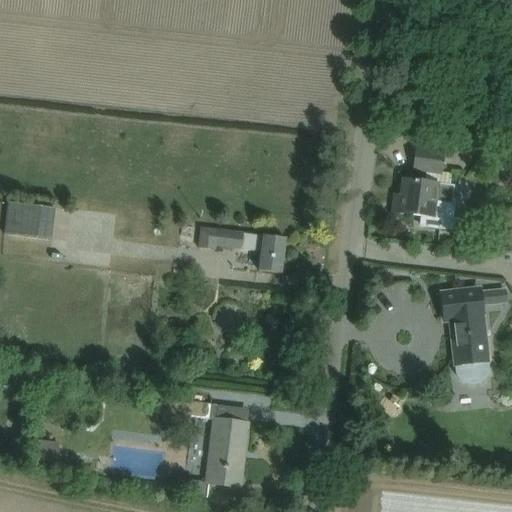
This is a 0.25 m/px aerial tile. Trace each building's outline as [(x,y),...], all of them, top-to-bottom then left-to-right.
[(413,169),(433,172),(440,173),(443,153),(415,150),(413,169)] [(449,189),(435,187),(435,185),(403,180),(401,197),(395,196),(393,213),(421,217),(420,227),(454,231),(456,220),(451,219),(453,203),(447,203),(449,189)] [(93,194),(92,204),(116,207),(117,197),(93,194)] [(273,229),(272,211),(212,212),(212,230),(273,229)] [(285,239),(201,229),(198,249),(215,251),(216,247),(260,252),(258,274),(281,277),(285,239)] [(446,320),(450,320),(450,325),(453,324),(455,335),(451,335),(455,366),(487,363),(481,306),(478,306),(476,292),(476,287),(443,289),(446,320)] [(505,303),(504,289),(476,292),(478,306),(481,306),(505,303)] [(210,406),(162,401),(160,423),(178,425),(179,417),(208,420),(210,406)] [(247,424),(213,420),(206,486),(240,490),(247,424)]
